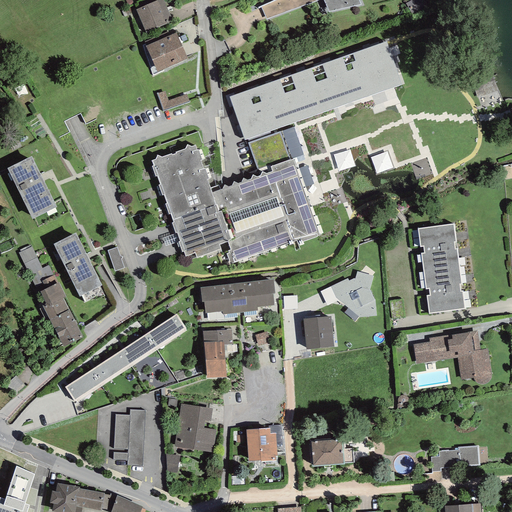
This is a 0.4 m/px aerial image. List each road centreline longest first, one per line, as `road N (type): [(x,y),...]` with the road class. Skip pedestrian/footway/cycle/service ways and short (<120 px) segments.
road 1 (residential): [(0,418),(137,299),(100,176),(102,159),(113,146),(210,109),(216,98),(205,0)]
road 2 (unknown): [(99,480),(106,410),(146,400),(156,424),(144,499)]
road 3 (residential): [(174,511),(0,436)]
